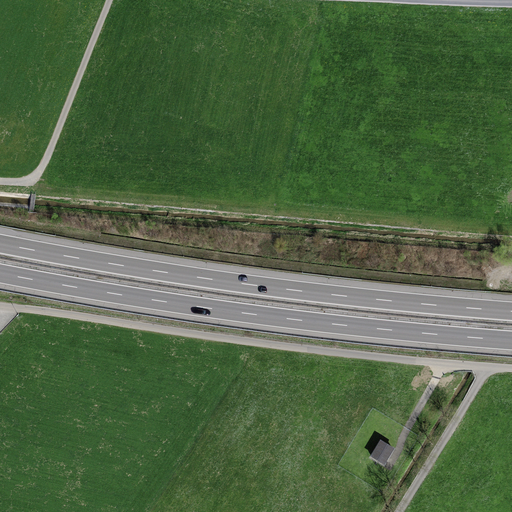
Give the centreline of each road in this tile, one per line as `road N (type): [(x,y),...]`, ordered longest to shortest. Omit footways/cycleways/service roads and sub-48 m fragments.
road 1 (motorway): [(0,273),(247,314),(511,341)]
road 2 (motorway): [(511,311),(206,278),(0,243)]
road 3 (track): [(511,368),(0,306)]
road 4 (track): [(0,179),(37,184),(109,0)]
road 5 (track): [(399,511),(488,367)]
